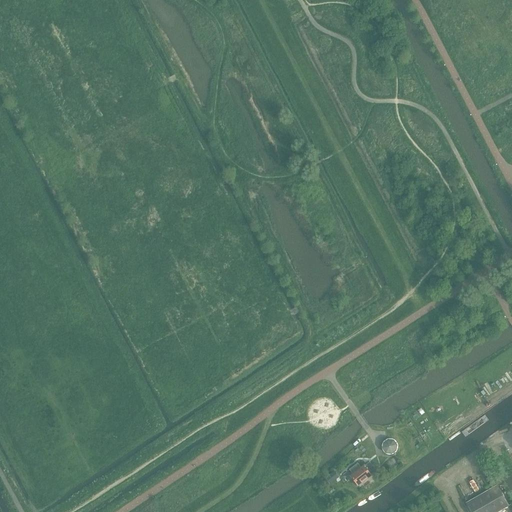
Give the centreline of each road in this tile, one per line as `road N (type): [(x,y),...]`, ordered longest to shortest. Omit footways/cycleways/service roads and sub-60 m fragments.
road 1 (unknown): [(65,511),(412,293)]
road 2 (unknown): [(304,0),(348,4),(383,33),(395,64),(399,121),(450,190),(447,247),(412,293)]
road 3 (track): [(425,311),(261,0)]
road 4 (track): [(275,407),(249,467),(199,511)]
